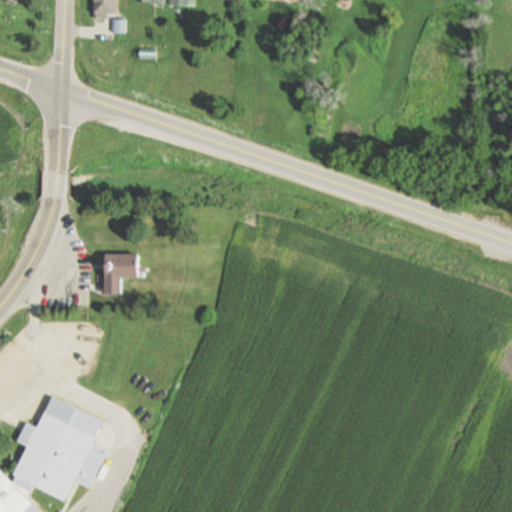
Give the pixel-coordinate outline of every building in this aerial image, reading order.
[(94,0),(117,0),(117,13),(108,13),(108,18),(96,18),(96,12),(94,12),(94,0)] [(113,18),(127,18),(127,33),(113,33),(113,18)] [(140,48),(140,58),(156,58),(156,49),(140,48)] [(104,256),(103,294),(119,294),(120,277),(137,277),(138,256),(104,256)] [(41,511),(29,500),(35,488),(62,502),(94,440),(46,415),(14,477),(16,478),(13,484),(0,471),(0,511),(41,511)]
